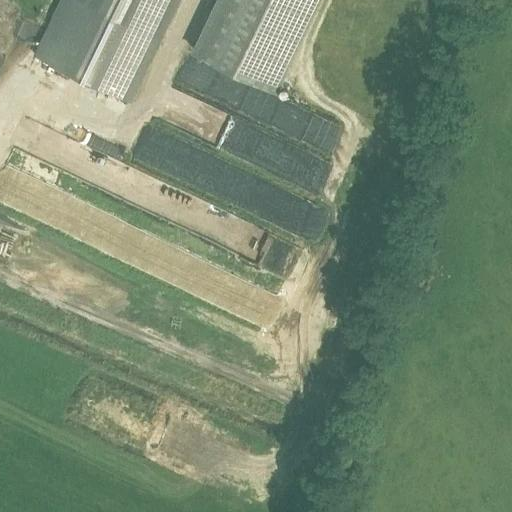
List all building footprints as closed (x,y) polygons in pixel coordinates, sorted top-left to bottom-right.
[(158,38),(176,0),(62,0),(37,54),(130,99),(159,38),(158,38)] [(219,0),(192,57),(272,95),(317,0),(219,0)] [(320,148),(331,121),(309,113),(298,140),(320,148)] [(256,165),(295,180),(306,150),(268,135),(256,165)] [(242,175),(230,199),(270,217),(281,193),(242,175)]
